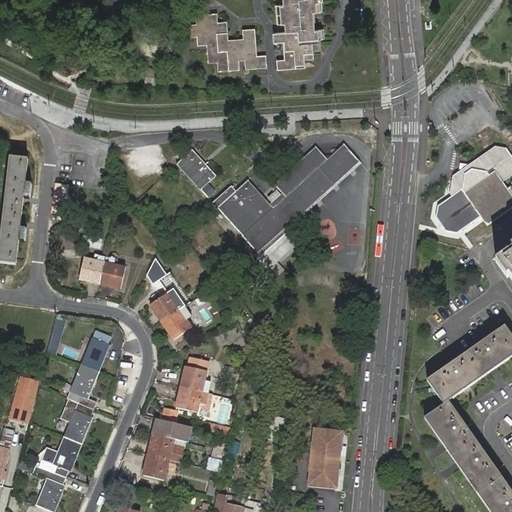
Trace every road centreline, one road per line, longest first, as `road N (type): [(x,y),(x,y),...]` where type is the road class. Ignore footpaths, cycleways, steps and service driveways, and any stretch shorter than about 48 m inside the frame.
road 1 (unclassified): [(377,511),(412,138),(404,0)]
road 2 (unclassified): [(390,0),(397,138),(362,511)]
road 3 (residential): [(91,511),(151,351),(127,318),(37,299)]
road 4 (residential): [(37,299),(51,139),(0,105)]
